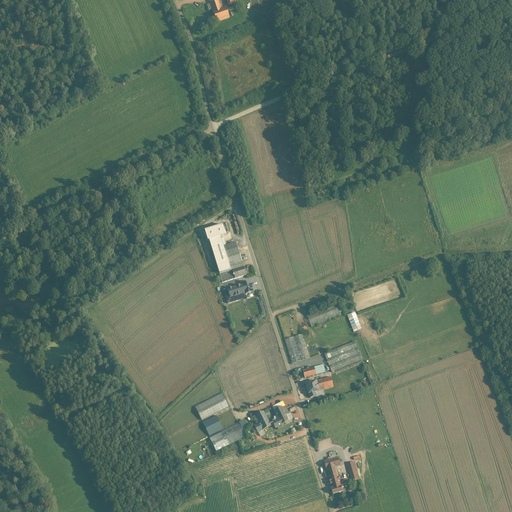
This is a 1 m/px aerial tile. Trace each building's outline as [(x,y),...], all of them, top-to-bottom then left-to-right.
[(221,10),(218,1),(210,4),(213,13),(216,23),(229,19),(226,8),(221,10)] [(223,226),(204,231),(208,241),(209,242),(221,238),(221,239),(220,237),(226,236),(223,226)] [(236,243),(223,247),(221,239),(221,238),(209,242),(219,275),(232,271),(243,267),(236,243)] [(243,267),(232,271),(235,279),(246,276),(243,267)] [(232,271),(219,275),(222,283),(235,279),(232,271)] [(250,283),(242,285),(245,295),(253,292),(250,283)] [(242,285),(224,291),(228,303),(246,298),(245,295),(242,285)] [(339,302),(306,315),(311,328),(344,315),(339,302)] [(356,312),(347,315),(353,332),(362,329),(361,326),(365,325),(363,316),(357,318),(356,312)] [(302,335),(284,340),(292,364),(310,359),(302,335)] [(354,342),(324,354),(331,373),(362,360),(354,342)] [(323,365),(302,371),(304,378),(325,373),(323,365)] [(331,378),(313,382),(316,392),(317,392),(326,389),(333,388),(332,381),(331,378)] [(313,382),(306,384),(310,399),(316,397),(315,392),(316,392),(313,382)] [(222,394),(194,408),(201,421),(229,407),(222,394)] [(285,407),(282,409),(282,408),(281,408),(281,407),(274,411),(278,420),(273,423),(272,423),(273,425),(275,429),(289,422),(286,416),(289,414),(285,407)] [(230,409),(202,423),(209,437),(237,423),(230,409)] [(263,412),(255,416),(259,424),(254,426),(258,433),(271,426),(269,423),(263,412)] [(245,420),(240,422),(243,429),(249,427),(245,420)] [(239,424),(209,439),(216,452),(246,438),(239,424)] [(338,458),(324,462),(330,487),(340,484),(336,468),(340,466),(338,458)] [(354,462),(347,464),(352,482),(359,480),(354,462)] [(340,484),(330,487),(331,490),(333,495),(342,492),(342,491),(340,485),(340,484)]
